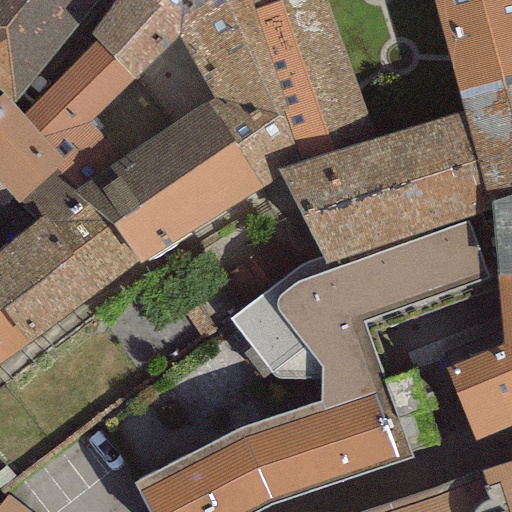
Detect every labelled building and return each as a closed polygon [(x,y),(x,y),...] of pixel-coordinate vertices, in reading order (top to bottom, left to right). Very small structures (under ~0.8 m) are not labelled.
[(0,0),(0,93),(10,105),(97,0),(0,0)] [(115,0),(90,34),(97,43),(132,82),(175,37),(210,98),(259,191),(282,182),(275,170),(376,139),(329,0),(275,0),(255,8),(252,0),(115,0)] [(511,0),(432,0),(457,89),(463,113),(484,203),(490,200),(511,194),(511,0)] [(132,82),(97,43),(20,115),(63,163),(54,171),(75,194),(116,156),(86,123),(132,82)] [(10,105),(0,93),(0,186),(17,205),(54,171),(63,163),(20,115),(10,105)] [(136,264),(259,191),(210,98),(116,156),(75,194),(136,264)] [(484,203),(463,113),(376,139),(275,170),(282,182),(320,258),(325,270),(465,220),(487,212),(484,203)] [(32,222),(0,248),(0,366),(136,264),(75,194),(54,171),(17,205),(32,222)] [(511,194),(490,200),(500,344),(444,368),(472,442),(511,425),(511,194)] [(491,291),(486,279),(465,220),(325,270),(296,280),(277,297),(273,306),(278,313),(320,371),(320,381),(318,406),(381,385),(386,383),(373,357),(379,354),(375,332),(491,291)] [(325,270),(320,258),(301,266),(230,318),(273,377),(320,381),(320,371),(278,313),(273,306),(277,297),(296,280),(325,270)] [(245,430),(133,484),(146,511),(256,511),(271,504),(409,457),(381,385),(318,406),(245,430)] [(511,511),(511,459),(480,471),(485,487),(482,489),(487,499),(479,502),(469,511),(511,511)] [(480,471),(361,511),(469,511),(479,502),(487,499),(482,489),(485,487),(480,471)] [(0,502),(0,511),(26,511),(6,496),(0,502)]
